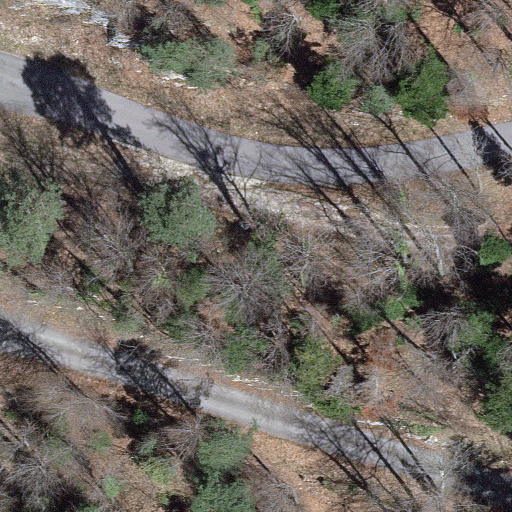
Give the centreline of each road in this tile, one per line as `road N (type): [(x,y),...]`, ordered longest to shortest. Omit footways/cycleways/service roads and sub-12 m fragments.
road 1 (unclassified): [(511,492),(0,339)]
road 2 (unclassified): [(0,81),(188,144),(265,160),(387,162),(511,136)]
road 3 (track): [(188,144),(311,213),(421,242),(511,236)]
